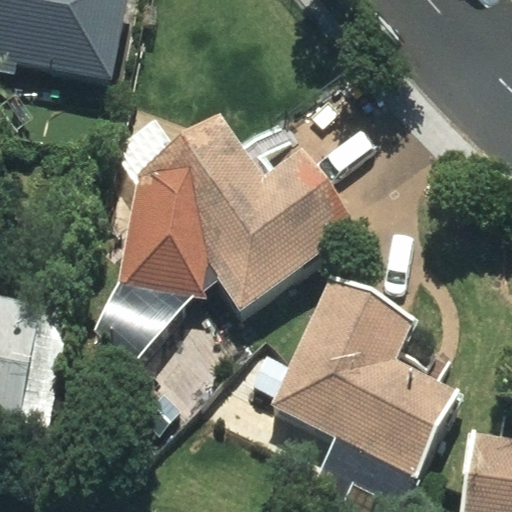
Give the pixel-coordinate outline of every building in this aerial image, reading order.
[(144,0),(0,0),(0,57),(127,83),(144,0)] [(320,165),(284,188),(247,132),(146,198),(137,285),(226,303),(241,289),(255,310),(368,237),(320,165)] [(440,332),(354,288),(291,410),(440,486),(483,402),(420,370),(440,332)] [(73,323),(0,308),(0,422),(50,432),(73,323)] [(511,511),(511,443),(489,440),(477,511),(511,511)]
